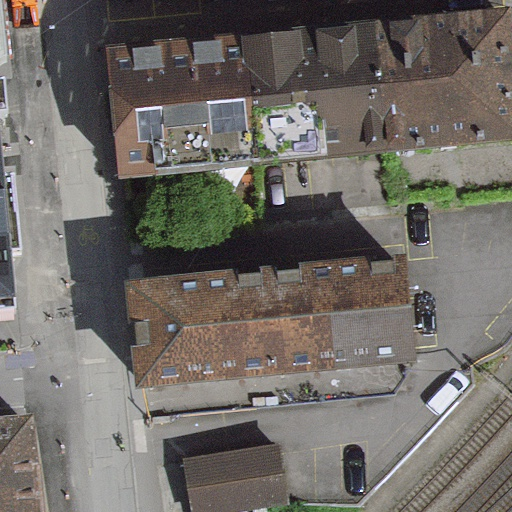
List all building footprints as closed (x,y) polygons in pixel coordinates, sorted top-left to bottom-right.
[(511,25),(511,18),(377,32),(391,163),(511,150),(511,25)] [(377,32),(248,44),(259,176),(391,163),(377,32)] [(248,44),(108,56),(119,188),(259,176),(248,44)] [(7,78),(0,78),(0,308),(28,306),(14,149),(7,78)] [(282,267),(293,371),(426,357),(415,254),(282,267)] [(282,267),(138,282),(149,386),(293,371),(282,267)] [(0,511),(41,511),(33,418),(0,421),(0,511)] [(288,450),(193,460),(198,511),(245,511),(294,507),(288,450)]
